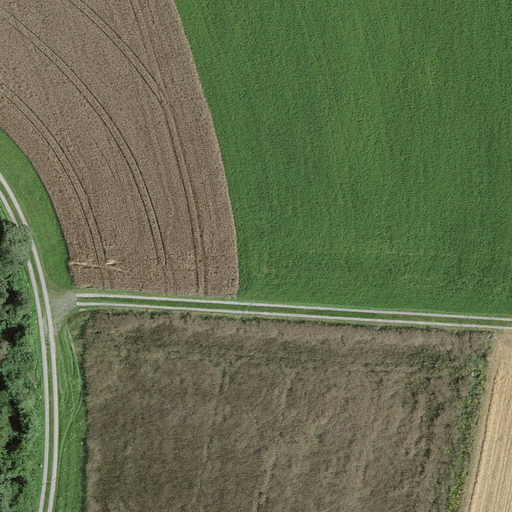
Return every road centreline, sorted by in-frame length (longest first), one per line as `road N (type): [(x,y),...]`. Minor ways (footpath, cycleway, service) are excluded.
road 1 (track): [(511,326),(81,297),(43,304)]
road 2 (track): [(44,511),(52,414),(43,304),(26,237),(0,183)]
